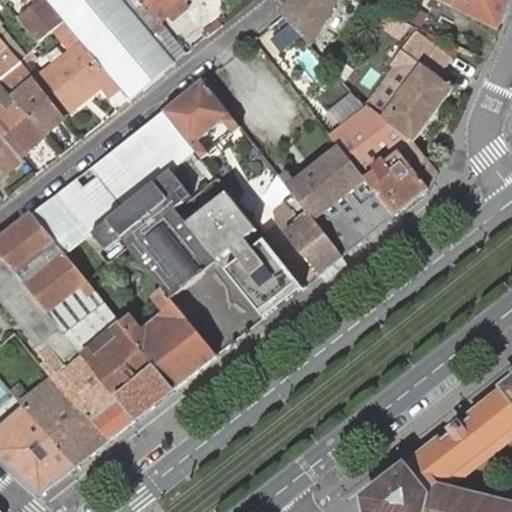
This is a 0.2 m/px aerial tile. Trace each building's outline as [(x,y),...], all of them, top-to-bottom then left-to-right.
[(42,0),(19,20),(39,43),(54,31),(65,22),(46,0),(42,0)] [(122,0),(47,0),(131,100),(175,63),(122,0)] [(164,12),(178,0),(142,0),(157,17),(164,12)] [(189,7),(182,0),(178,0),(164,12),(171,21),(189,7)] [(342,0),(290,0),(283,14),(314,48),(342,0)] [(498,30),(511,0),(438,0),(452,6),(469,15),(498,30)] [(65,22),(54,31),(67,49),(80,39),(65,22)] [(392,107),(383,119),(415,142),(455,88),(439,78),(453,59),(416,31),(402,51),(392,64),(394,65),(374,94),(392,107)] [(268,34),(255,45),(313,113),(326,102),(268,34)] [(0,81),(23,64),(0,37),(0,81)] [(107,95),(118,85),(83,43),(38,81),(66,118),(101,88),(107,95)] [(23,64),(0,81),(0,82),(4,88),(13,98),(36,80),(23,64)] [(23,110),(45,136),(66,118),(45,92),(36,80),(13,98),(22,108),(23,110)] [(241,128),(204,80),(164,112),(202,159),(209,154),(199,141),(224,121),(234,134),(241,128)] [(0,132),(21,157),(45,136),(23,110),(22,108),(13,98),(4,88),(0,82),(0,132)] [(331,133),(350,120),(335,99),(316,112),(331,133)] [(383,119),(368,108),(332,135),(341,146),(367,181),(395,217),(430,190),(438,171),(415,142),(383,119)] [(219,261),(179,213),(219,181),(202,159),(164,112),(35,215),(88,281),(130,247),(166,291),(172,298),(193,282),(219,261)] [(0,177),(22,161),(0,135),(0,177)] [(395,217),(367,181),(341,146),(295,182),(288,172),(286,174),(281,169),(277,172),(280,176),(281,177),(294,194),(311,215),(316,221),(344,257),(395,217)] [(280,176),(263,201),(274,212),(285,203),(284,202),(294,194),(281,177),(280,176)] [(265,319),(304,289),(219,181),(179,213),(219,261),(265,319)] [(306,256),(321,275),(344,257),(316,221),(311,215),(294,194),(284,202),(285,203),(274,212),(277,223),(286,235),(304,258),(306,256)] [(88,281),(35,215),(0,241),(0,254),(48,313),(88,281)] [(48,313),(0,254),(0,298),(40,347),(37,350),(48,363),(43,367),(54,381),(59,377),(66,385),(111,441),(136,421),(91,365),(48,313)] [(121,324),(88,281),(48,313),(91,365),(123,339),(115,329),(121,324)] [(175,390),(218,357),(172,298),(166,291),(155,299),(171,320),(165,325),(159,319),(149,327),(154,334),(148,339),(132,318),(122,325),(175,390)] [(136,421),(175,390),(122,325),(121,324),(115,329),(123,339),(91,365),(136,421)] [(77,467),(111,441),(66,385),(59,377),(54,381),(57,385),(31,406),(28,402),(22,405),(34,418),(77,467)] [(511,511),(511,506),(434,487),(450,475),(511,426),(511,385),(507,389),(407,468),(367,499),(369,511),(511,511)] [(0,458),(41,495),(77,467),(34,418),(26,424),(11,435),(10,436),(0,443),(0,458)] [(0,443),(10,436),(0,427),(0,443)]
